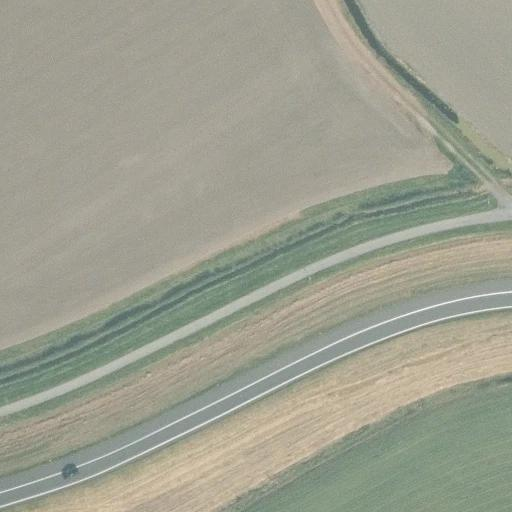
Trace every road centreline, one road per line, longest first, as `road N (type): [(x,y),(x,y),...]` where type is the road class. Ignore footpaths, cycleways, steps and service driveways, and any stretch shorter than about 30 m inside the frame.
road 1 (motorway): [(511,301),(408,323),(88,471),(0,500)]
road 2 (track): [(511,207),(358,54),(328,0)]
